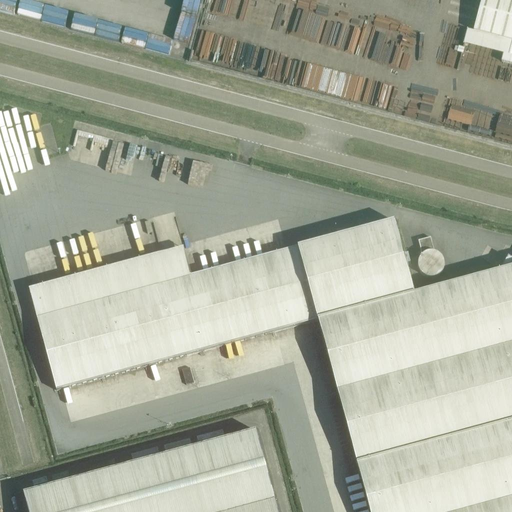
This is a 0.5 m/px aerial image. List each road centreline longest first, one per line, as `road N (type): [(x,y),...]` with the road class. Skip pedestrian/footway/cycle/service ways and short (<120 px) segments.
road 1 (unclassified): [(328,126),(0,38)]
road 2 (unclassified): [(0,72),(324,157)]
road 3 (unclassified): [(324,157),(511,204)]
road 4 (unclassified): [(511,175),(328,126)]
